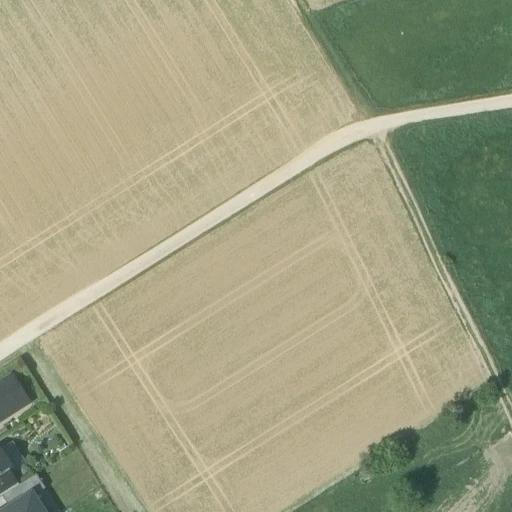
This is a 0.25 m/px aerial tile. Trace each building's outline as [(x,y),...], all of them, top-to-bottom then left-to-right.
[(10,381),(0,387),(0,421),(16,412),(8,400),(18,393),(10,381)] [(0,453),(0,485),(11,478),(14,476),(0,453)] [(18,488),(2,498),(10,511),(11,511),(32,499),(46,491),(36,476),(18,488)] [(11,478),(0,485),(0,499),(2,498),(18,488),(11,478)] [(39,511),(32,499),(11,511),(39,511)]
